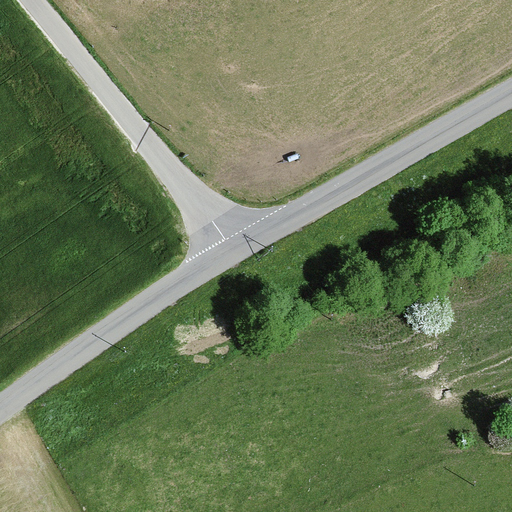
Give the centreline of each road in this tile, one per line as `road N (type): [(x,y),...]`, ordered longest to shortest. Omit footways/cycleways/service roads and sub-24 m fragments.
road 1 (tertiary): [(230,243),(511,92)]
road 2 (tertiary): [(230,243),(29,0)]
road 3 (tertiary): [(0,417),(230,243)]
